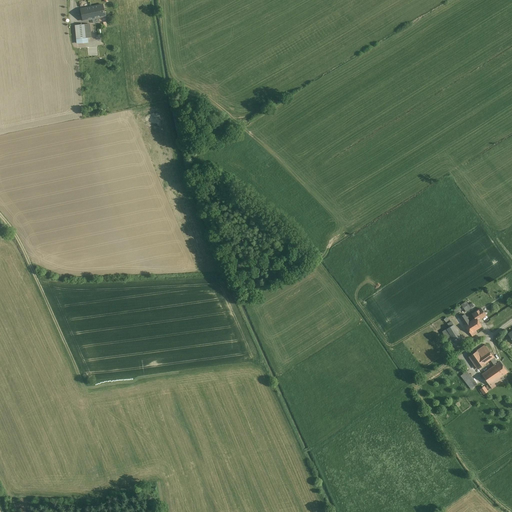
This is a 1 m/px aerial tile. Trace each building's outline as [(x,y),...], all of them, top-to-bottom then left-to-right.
[(103,5),(81,10),(83,21),(92,19),(93,23),(99,22),(98,17),(105,16),(103,5)] [(89,24),(75,25),(76,39),(91,38),(89,24)] [(96,47),(81,49),(81,56),(97,55),(96,47)] [(471,309),(466,302),(461,306),(466,312),(471,309)] [(472,314),(475,319),(476,318),(478,321),(486,316),(481,308),(472,314)] [(469,322),(464,314),(460,317),(465,325),(469,322)] [(469,322),(465,325),(470,334),(476,331),(478,329),(482,326),(478,321),(476,318),(475,319),(469,322)] [(460,336),(453,325),(446,329),(453,340),(453,341),(460,336)] [(478,351),(481,355),(489,349),(486,345),(478,351)] [(489,349),(481,355),(487,363),(489,361),(491,359),(495,357),(489,349)] [(481,355),(478,351),(470,356),(479,368),(487,363),(481,355)] [(479,368),(470,356),(468,358),(476,370),(479,368)] [(494,367),(484,374),(492,384),(497,380),(506,373),(510,371),(502,361),(499,363),(496,365),(494,367)] [(461,376),(464,381),(470,376),(467,371),(461,376)] [(492,384),(484,374),(481,376),(490,390),(494,388),(492,384)] [(477,385),(470,376),(464,381),(471,390),(477,385)] [(480,389),(484,395),(489,391),(485,385),(480,389)]
